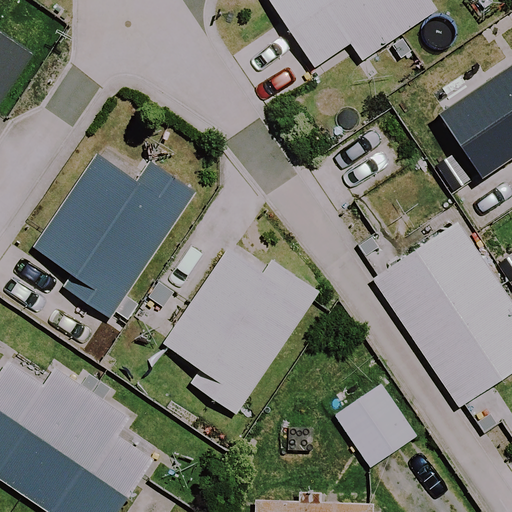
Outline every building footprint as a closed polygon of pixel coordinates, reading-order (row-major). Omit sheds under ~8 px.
[(0,106),(39,46),(0,19),(0,106)] [(234,130),(132,58),(36,192),(138,264),(234,130)] [(511,324),(511,211),(471,156),(373,211),(476,350),(511,324)] [(332,227),(245,173),(168,297),(254,351),(332,227)] [(98,244),(62,219),(29,265),(66,290),(98,244)] [(175,381),(22,284),(0,317),(0,411),(110,481),(175,381)] [(511,456),(511,359),(444,401),(487,472),(511,456)] [(418,437),(386,384),(338,414),(370,466),(418,437)] [(374,511),(375,507),(259,501),(258,511),(374,511)]
